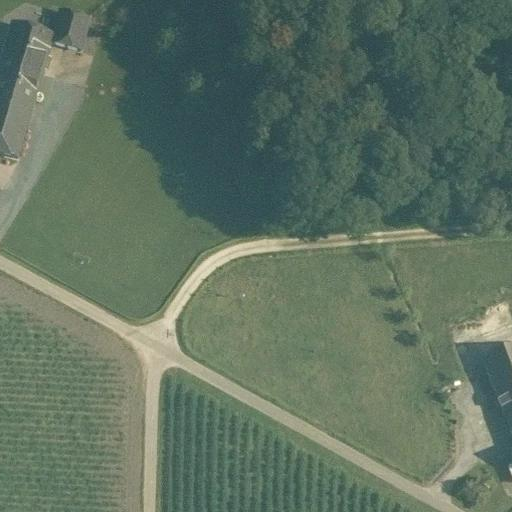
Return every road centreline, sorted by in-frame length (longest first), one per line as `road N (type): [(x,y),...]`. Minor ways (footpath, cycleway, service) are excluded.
road 1 (track): [(153,342),(216,254),(281,235),(511,226)]
road 2 (unclassified): [(153,342),(461,511)]
road 3 (unclassified): [(0,262),(153,342)]
road 4 (unclassified): [(153,342),(149,511)]
